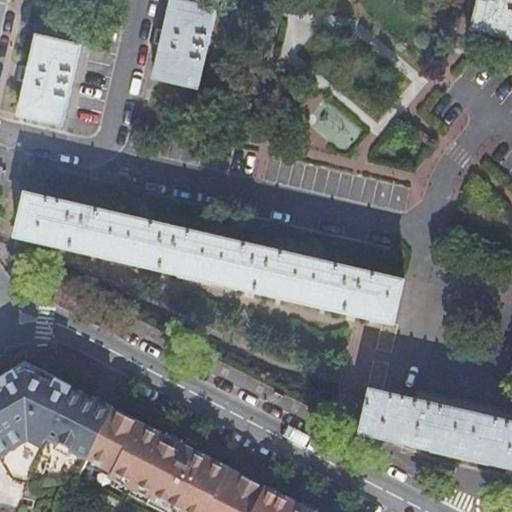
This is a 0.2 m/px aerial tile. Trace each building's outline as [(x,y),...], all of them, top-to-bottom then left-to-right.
[(215,10),(172,0),(154,78),(196,88),(215,10)] [(511,0),(479,0),(473,29),(511,38),(511,0)] [(16,80),(25,82),(17,115),(59,125),(78,48),(35,38),(27,70),(19,69),(16,80)] [(406,279),(21,191),(10,238),(395,326),(406,279)] [(74,451),(89,458),(89,457),(114,408),(115,408),(28,363),(0,378),(0,454),(31,436),(38,432),(47,437),(57,442),(74,451)] [(511,419),(367,386),(356,433),(511,468),(511,419)] [(314,511),(302,505),(302,504),(267,486),(266,487),(258,483),(239,473),(230,469),(231,468),(183,443),(182,443),(182,444),(167,436),(168,435),(167,435),(114,408),(89,457),(95,460),(115,470),(111,476),(134,488),(152,497),(149,503),(166,511),(314,511)] [(47,437),(38,432),(31,436),(44,443),(47,437)] [(182,443),(183,443),(184,440),(169,432),(167,435),(168,435),(167,436),(182,444),(182,443)] [(57,442),(54,448),(71,457),(74,451),(57,442)] [(115,470),(95,460),(92,466),(111,476),(115,470)] [(152,497),(134,488),(131,494),(149,503),(152,497)] [(302,504),(302,505),(314,511),(318,511),(320,509),(303,501),(302,504)]
